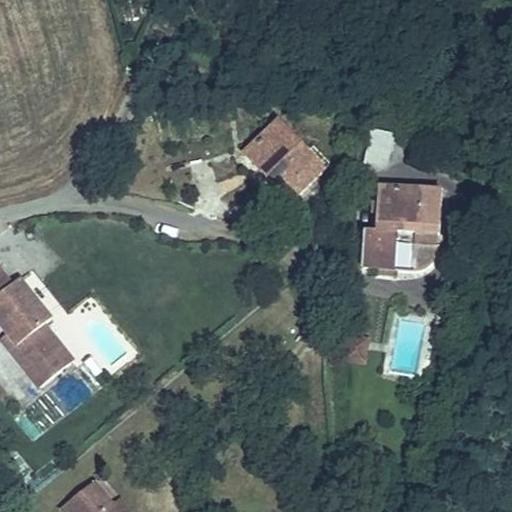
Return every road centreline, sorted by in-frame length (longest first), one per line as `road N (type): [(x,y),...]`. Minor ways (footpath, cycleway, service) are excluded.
road 1 (residential): [(72,197),(117,199),(288,252)]
road 2 (residential): [(72,197),(109,149),(148,75),(171,0)]
